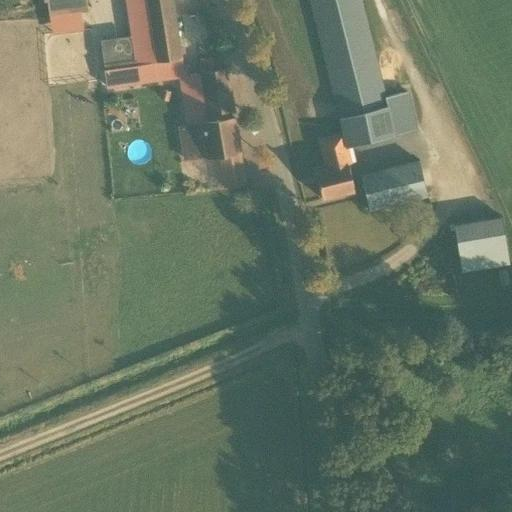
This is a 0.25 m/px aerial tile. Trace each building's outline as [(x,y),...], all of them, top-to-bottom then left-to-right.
[(43,0),(43,3),(47,3),(49,17),(82,13),(88,13),(86,0),(43,0)] [(106,84),(165,76),(184,73),(172,0),(124,0),(135,66),(105,69),(106,84)] [(386,99),(361,0),(310,0),(342,123),(341,123),(343,133),(319,139),(326,163),(324,164),(325,168),(316,171),(323,199),(356,191),(347,151),(353,150),(352,146),(416,132),(407,94),(386,99)] [(199,122),(205,158),(241,152),(227,70),(199,75),(207,120),(199,122)] [(370,211),(427,197),(418,160),(361,175),(370,211)] [(463,273),(509,265),(500,217),(454,225),(463,273)]
